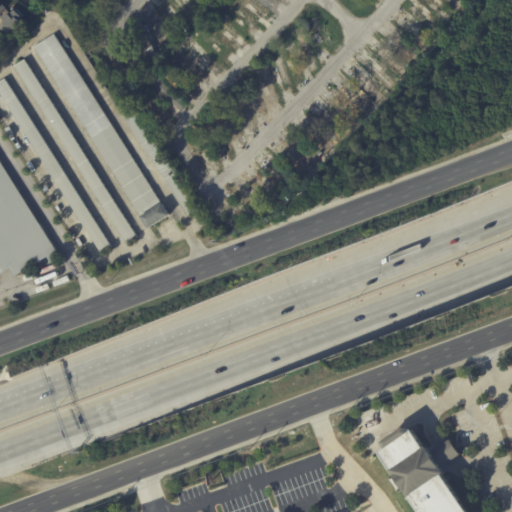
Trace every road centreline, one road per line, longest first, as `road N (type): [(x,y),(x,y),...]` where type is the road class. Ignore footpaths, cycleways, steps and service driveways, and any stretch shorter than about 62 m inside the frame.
road 1 (motorway): [(0,448),(511,245)]
road 2 (secondary): [(511,147),(0,347)]
road 3 (secondary): [(24,511),(511,339)]
road 4 (motorway): [(338,279),(0,403)]
road 5 (residential): [(0,141),(108,310)]
road 6 (motorway): [(511,206),(338,279)]
